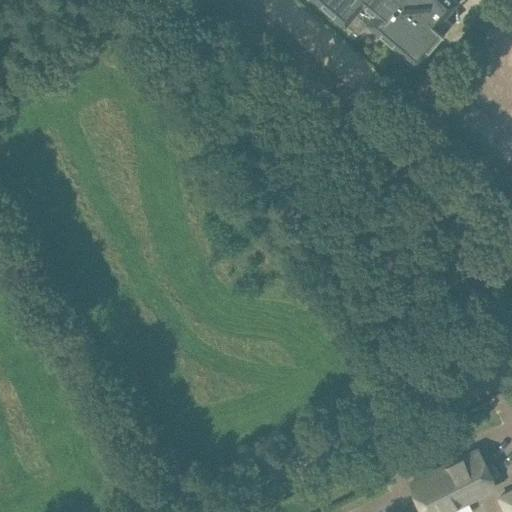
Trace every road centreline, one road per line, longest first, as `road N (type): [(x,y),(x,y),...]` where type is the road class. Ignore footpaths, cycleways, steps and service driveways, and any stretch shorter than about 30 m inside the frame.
road 1 (unclassified): [(161,511),(323,446),(511,350)]
road 2 (unclassified): [(511,251),(222,0)]
